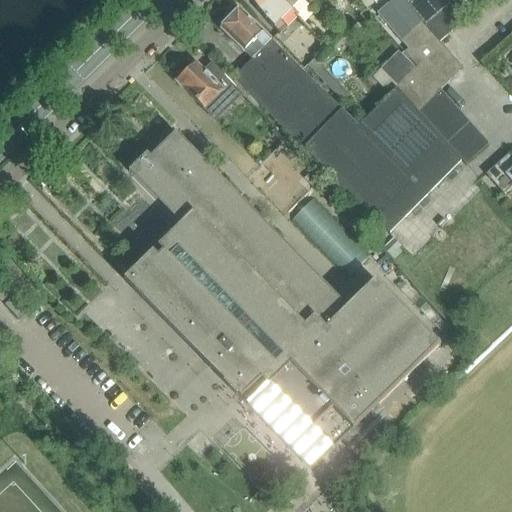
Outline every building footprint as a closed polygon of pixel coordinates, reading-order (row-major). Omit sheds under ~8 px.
[(301,23),(279,0),(248,0),(248,1),(279,36),(286,31),(281,24),(292,15),(300,24),(301,23)] [(313,2),(311,0),(279,0),(301,23),(314,12),(309,6),(313,2)] [(450,6),(444,0),(401,0),(421,23),(425,28),(449,7),(450,6)] [(480,0),(449,0),(463,15),(480,0)] [(411,32),(388,5),(377,15),(372,19),(396,47),(400,43),(408,51),(429,33),(425,28),(421,23),(411,32)] [(439,44),(463,23),(449,7),(425,28),(429,33),(439,44)] [(359,128),(302,72),(239,10),(230,20),(227,17),(218,26),(221,29),(219,30),(252,61),(233,80),(249,96),(262,110),(390,235),(461,163),(396,90),(359,128)] [(462,70),(439,44),(429,33),(408,51),(404,54),(417,69),(415,70),(397,88),(396,89),(417,112),(465,166),(488,146),(440,92),(462,70)] [(348,97),(319,67),(347,40),(342,34),(308,66),(343,102),(348,97)] [(397,88),(415,70),(398,53),(380,71),(397,88)] [(223,92),(195,65),(187,72),(183,73),(178,77),(178,81),(177,82),(205,110),(223,92)] [(180,226),(123,281),(203,362),(234,395),(256,417),(310,473),(322,461),(439,347),(375,282),(347,310),(172,131),(147,156),(147,155),(132,169),(133,169),(129,173),(180,226)] [(511,160),(508,156),(485,176),(503,196),(511,188),(511,160)] [(393,240),(381,252),(390,260),(401,248),(393,240)] [(0,302),(2,304),(12,294),(5,286),(0,290),(0,302)] [(15,297),(4,307),(17,320),(27,310),(15,297)]
